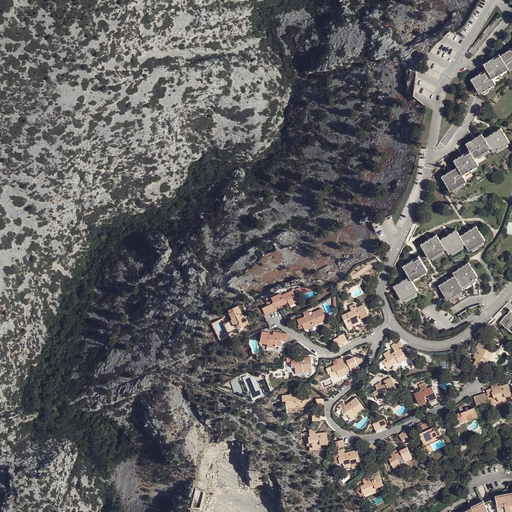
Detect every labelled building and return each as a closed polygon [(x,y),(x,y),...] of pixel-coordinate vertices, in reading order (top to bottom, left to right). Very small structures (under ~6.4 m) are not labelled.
[(474,55),(504,17),(499,13),(469,51),(474,55)] [(511,49),(511,50),(510,49),(509,50),(508,50),(505,52),(505,53),(504,53),(503,53),(502,54),(502,55),(500,56),(500,55),(494,59),(493,58),(491,59),(491,58),(488,61),(487,62),(486,61),(483,64),(484,64),(485,65),(485,66),(487,70),(481,74),(480,73),(478,74),(479,74),(477,75),(475,76),(474,77),(473,77),(470,79),(479,93),(482,91),(487,88),(493,84),(503,78),(501,75),(496,78),(495,76),(505,69),(508,67),(509,69),(511,67),(511,66),(511,49)] [(507,71),(505,69),(495,76),(496,78),(501,75),(507,71)] [(494,87),(493,84),(487,88),(482,91),(483,94),(494,87)] [(466,117),(474,97),(468,94),(461,112),(457,118),(462,122),(466,117)] [(456,120),(440,142),(444,145),(445,146),(461,124),(456,120)] [(496,150),(507,143),(509,142),(503,132),(503,133),(502,131),(503,131),(501,127),(497,130),(496,131),(496,130),(492,133),(493,133),(491,134),(489,135),(490,135),(486,137),(486,136),(484,137),(483,135),(482,136),(481,134),(482,134),(482,133),(478,135),(479,136),(477,137),(477,136),(474,138),(474,139),(471,141),(470,140),(465,143),(466,144),(467,145),(470,151),(464,155),(463,153),(461,155),(462,155),(460,156),(458,157),(457,158),(453,160),(454,160),(455,162),(457,166),(456,167),(456,168),(453,170),(452,169),(451,170),(451,171),(450,171),(449,171),(446,173),(446,174),(445,175),(444,174),(441,176),(443,179),(444,179),(445,181),(444,181),(450,191),(453,189),(464,182),(474,176),(472,171),(466,174),(465,172),(476,166),(487,159),(484,155),(478,158),(477,156),(488,149),(491,147),(493,152),(496,150)] [(508,145),(507,143),(496,150),(497,152),(508,145)] [(489,151),(488,149),(477,156),(478,158),(484,155),(489,151)] [(477,168),(476,166),(465,172),(466,174),(472,171),(477,168)] [(465,184),(464,182),(453,189),(454,190),(465,184)] [(472,248),(482,241),(485,240),(479,230),(478,229),(478,228),(476,225),(473,228),(472,229),(471,228),(468,231),(467,232),(467,231),(465,232),(465,233),(462,235),(462,234),(460,235),(457,231),(456,230),(456,229),(452,231),(453,232),(451,232),(448,234),(448,235),(445,237),(445,236),(441,238),(442,239),(440,240),(438,236),(437,236),(436,235),(437,234),(436,234),(433,236),(432,237),(431,237),(429,239),(428,239),(429,239),(427,240),(425,241),(425,242),(422,243),(420,244),(429,258),(432,256),(443,250),(445,248),(449,253),(451,252),(462,245),(465,243),(469,250),(472,248)] [(484,243),(482,241),(472,248),(473,250),(484,243)] [(464,247),(462,245),(451,252),(453,254),(464,247)] [(444,252),(443,250),(432,256),(433,259),(444,252)] [(414,278),(425,271),(427,270),(419,257),(413,261),(412,260),(410,261),(411,261),(409,262),(407,263),(406,264),(402,266),(404,269),(405,268),(406,270),(406,271),(409,276),(407,277),(406,278),(404,279),(401,281),(398,283),(393,286),(395,289),(396,291),(402,300),(404,299),(415,292),(418,290),(411,280),(414,278)] [(464,285),(475,278),(477,276),(471,267),(470,265),(468,262),(465,264),(465,265),(464,265),(462,266),(462,267),(461,268),(460,267),(457,269),(457,270),(454,271),(452,272),(455,276),(453,277),(453,276),(451,277),(451,278),(450,279),(450,278),(446,280),(447,281),(445,282),(445,281),(443,282),(443,283),(442,284),(441,284),(438,286),(439,286),(440,287),(439,288),(447,300),(450,298),(461,291),(463,289),(461,287),(464,285)] [(426,274),(425,271),(414,278),(415,280),(426,274)] [(476,280),(475,278),(464,285),(465,287),(476,280)] [(462,293),(451,300),(449,302),(452,307),(469,296),(480,295),(479,288),(468,289),(462,293)] [(274,302),(268,305),(262,308),(265,315),(277,309),(276,307),(285,303),(285,301),(288,300),(288,301),(290,305),(299,301),(296,294),(294,295),(291,290),(282,294),(281,293),(271,297),(272,299),(274,302)] [(450,298),(451,300),(462,293),(461,291),(450,298)] [(417,294),(415,292),(404,299),(406,301),(417,294)] [(342,315),(346,324),(351,322),(352,325),(360,322),(358,319),(357,317),(360,315),(361,317),(368,314),(364,304),(357,307),(355,304),(349,306),(351,310),(342,315)] [(472,314),(483,311),(480,304),(469,308),(457,315),(461,321),(472,314)] [(240,313),(242,312),(238,305),(232,308),(233,310),(229,313),(232,319),(230,320),(234,326),(237,325),(238,328),(249,323),(244,315),(243,315),(241,316),(240,313)] [(310,316),(309,314),(308,310),(303,312),(305,316),(297,320),(299,325),(302,323),(304,327),(307,326),(308,328),(308,329),(315,326),(314,324),(313,322),(315,321),(316,323),(316,324),(327,319),(322,308),(312,313),(313,315),(310,316)] [(506,319),(504,317),(500,322),(501,323),(502,323),(503,324),(508,329),(511,324),(511,311),(510,310),(508,312),(509,312),(507,315),(506,314),(505,315),(507,317),(506,319)] [(269,332),(262,331),(260,342),(267,343),(267,346),(275,347),(275,344),(280,345),(282,339),(286,340),(288,334),(273,331),(273,334),(269,334),(269,332)] [(339,337),(333,339),(336,347),(342,344),(342,343),(348,340),(345,333),(339,336),(339,337)] [(397,359),(398,361),(400,363),(407,358),(400,348),(403,345),(399,340),(391,345),(395,351),(393,352),(395,355),(392,356),(390,354),(388,350),(383,354),(386,358),(382,361),(387,368),(395,363),(394,361),(397,359)] [(481,350),(483,346),(484,344),(479,341),(476,347),(478,349),(478,348),(481,350)] [(491,350),(483,346),(481,350),(478,348),(478,349),(473,357),(476,359),(473,364),(483,370),(489,360),(486,359),(491,350)] [(298,360),(298,358),(298,354),(292,354),(292,357),(292,361),(291,361),(291,362),(291,367),(295,367),(295,372),(303,371),(303,370),(312,369),(311,356),(302,357),(302,358),(302,360),(298,360)] [(345,363),(344,362),(342,358),(333,362),(334,365),(331,366),(334,372),(337,370),(340,377),(349,372),(348,370),(351,368),(351,370),(358,367),(357,365),(363,362),(360,355),(354,357),(346,360),(347,361),(347,362),(345,363)] [(475,378),(471,372),(465,376),(465,377),(467,381),(475,378)] [(382,387),(381,385),(380,382),(375,385),(377,389),(372,392),(377,400),(386,396),(384,392),(388,390),(389,390),(396,387),(390,377),(384,381),(385,383),(386,385),(382,387)] [(435,392),(432,386),(427,388),(424,383),(418,385),(421,390),(414,394),(419,404),(426,401),(426,399),(428,398),(430,401),(437,398),(436,395),(436,394),(435,392)] [(498,389),(497,386),(496,383),(490,385),(492,391),(491,391),(494,398),(497,397),(499,401),(506,399),(505,396),(511,393),(508,383),(501,386),(501,388),(498,389)] [(310,405),(309,393),(299,394),(299,396),(296,396),(295,390),(290,390),(290,394),(282,395),(282,400),(286,400),(286,407),(289,406),(289,407),(296,406),(296,405),(299,405),(299,406),(310,405)] [(480,395),(474,397),(476,404),(482,402),(488,400),(486,393),(480,395)] [(355,397),(348,402),(350,404),(347,407),(346,405),(343,401),(338,405),(342,410),(341,411),(346,417),(348,414),(352,419),(357,414),(356,413),(363,407),(355,397)] [(463,419),(464,422),(478,416),(474,407),(468,409),(467,406),(466,407),(465,404),(458,407),(461,412),(456,414),(458,420),(463,419)] [(378,421),(372,424),(375,431),(381,428),(387,426),(384,419),(378,421)] [(430,428),(429,425),(427,422),(420,425),(423,431),(419,433),(420,435),(421,437),(420,437),(421,440),(422,439),(423,443),(429,440),(432,438),(435,437),(441,434),(437,425),(434,426),(430,428)] [(316,435),(315,433),(315,429),(309,429),(310,436),(308,435),(309,443),(312,443),(313,447),(321,446),(320,444),(328,443),(327,432),(319,433),(319,435),(316,435)] [(403,431),(398,435),(403,442),(409,438),(403,431)] [(343,439),(335,441),(337,447),(345,445),(343,439)] [(373,453),(377,445),(371,443),(368,450),(373,453)] [(399,453),(398,452),(397,449),(391,452),(393,456),(389,458),(394,468),(402,464),(400,460),(404,459),(405,461),(412,457),(407,447),(401,450),(402,452),(399,453)] [(345,455),(345,452),(344,449),(338,450),(339,457),(338,457),(340,463),(343,462),(344,467),(352,465),(352,464),(360,461),(357,449),(348,452),(349,454),(345,455)] [(368,481),(367,479),(367,477),(362,479),(364,484),(360,485),(364,495),(372,491),(374,493),(378,491),(376,487),(383,484),(378,474),(370,478),(371,480),(368,481)] [(196,488),(191,506),(200,508),(205,490),(196,488)] [(497,511),(499,511),(498,511),(499,511),(511,509),(511,492),(509,493),(509,492),(499,494),(500,495),(496,496),(497,502),(494,503),(492,499),(485,502),(484,500),(481,502),(480,501),(472,505),(473,508),(465,511),(462,511),(461,511),(497,511)]
